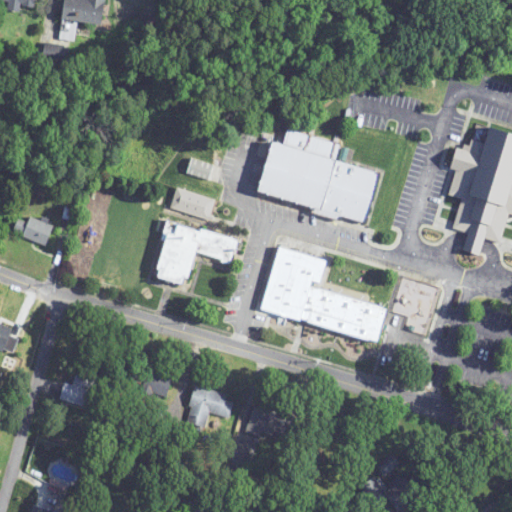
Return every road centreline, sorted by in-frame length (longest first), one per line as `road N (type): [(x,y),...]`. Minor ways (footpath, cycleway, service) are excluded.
road 1 (residential): [(511,435),(0,271)]
road 2 (residential): [(0,511),(62,297)]
